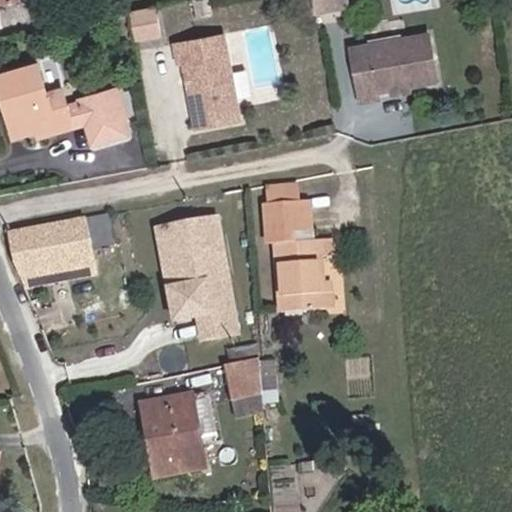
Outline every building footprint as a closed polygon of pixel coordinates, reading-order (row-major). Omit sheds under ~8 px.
[(212,12),(210,0),(205,0),(195,2),(197,15),(212,12)] [(338,13),(336,0),(314,0),(317,16),(338,13)] [(348,11),(346,0),(336,0),(338,13),(348,11)] [(157,8),(132,12),(137,41),(162,37),(157,8)] [(238,120),(225,36),(174,44),(177,63),(183,62),(185,75),(190,78),(191,83),(187,87),(193,127),(238,120)] [(432,47),(355,60),(362,102),(380,99),(378,92),(394,89),(398,84),(404,83),(408,86),(438,82),(432,47)] [(6,103),(16,137),(26,134),(62,123),(56,99),(42,102),(32,68),(0,75),(0,104),(0,105),(6,103)] [(394,89),(395,94),(409,91),(408,86),(404,83),(398,84),(394,89)] [(112,87),(107,88),(113,124),(118,124),(112,87)] [(113,124),(107,88),(71,94),(79,148),(116,142),(113,124)] [(9,138),(16,137),(6,103),(0,105),(9,138)] [(62,123),(26,134),(28,139),(64,128),(62,123)] [(299,237),(307,236),(304,205),(263,208),(267,247),(272,247),(277,312),(317,309),(312,257),(325,256),(324,242),(307,243),(299,244),(299,237)] [(115,244),(109,214),(3,235),(13,262),(43,258),(46,272),(93,263),(90,249),(115,244)] [(221,216),(159,224),(173,314),(200,309),(204,334),(239,328),(221,216)] [(299,244),(307,243),(307,236),(299,237),(299,244)] [(325,290),(316,290),(317,309),(327,308),(325,290)] [(223,363),(259,356),(258,337),(218,344),(223,363)] [(262,395),(259,356),(224,363),(227,400),(262,395)] [(206,467),(191,393),(137,403),(151,479),(206,467)]
